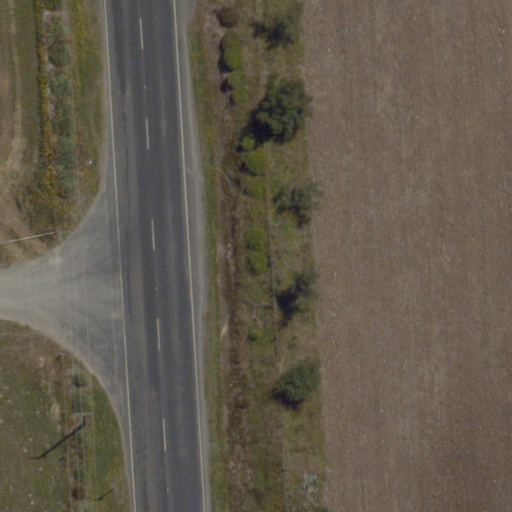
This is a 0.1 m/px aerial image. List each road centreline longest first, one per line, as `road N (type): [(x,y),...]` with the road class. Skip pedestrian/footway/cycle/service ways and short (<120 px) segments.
road 1 (primary): [(155,264),(139,0)]
road 2 (primary): [(155,264),(169,511)]
road 3 (track): [(155,264),(0,288)]
